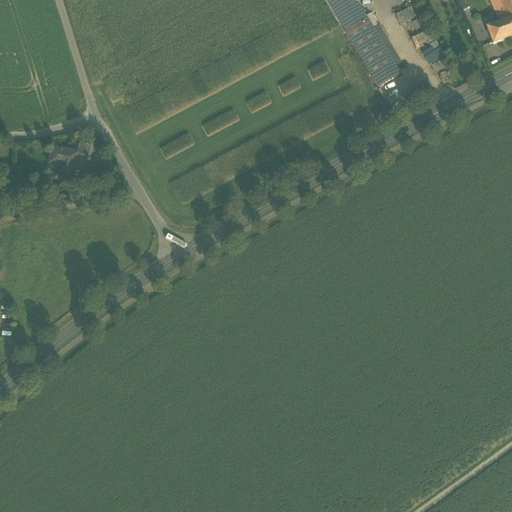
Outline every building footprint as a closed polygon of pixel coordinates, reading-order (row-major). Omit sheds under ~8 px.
[(326,0),(378,88),(397,77),(392,70),(400,66),(378,28),(371,33),(353,2),(356,0),(326,0)] [(456,0),(462,11),(469,8),(465,0),(456,0)] [(511,0),(488,0),(498,22),(500,21),(501,24),(511,19),(511,0)] [(399,13),(402,24),(415,20),(412,9),(399,13)] [(511,19),(501,24),(487,29),(493,45),(511,38),(511,19)] [(420,44),(426,41),(422,33),(416,36),(420,44)] [(421,49),(427,63),(444,56),(438,43),(421,49)] [(56,177),(72,180),(78,154),(52,149),(49,161),(59,163),(56,177)]
